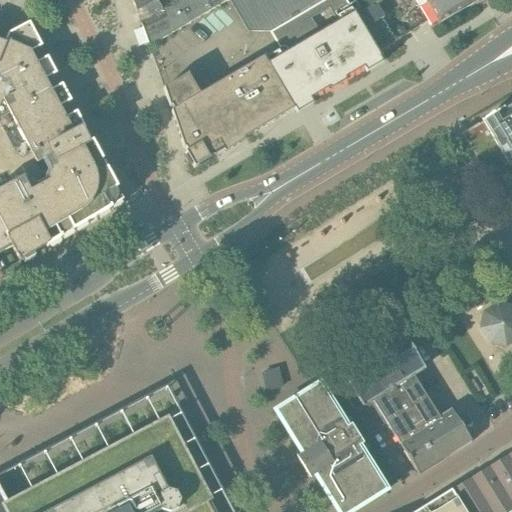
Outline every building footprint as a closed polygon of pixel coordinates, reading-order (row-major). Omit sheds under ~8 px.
[(173,32),(209,10),(204,0),(169,0),(159,6),(155,0),(132,0),(142,27),(149,45),(173,32)] [(204,0),(209,10),(223,1),(221,0),(204,0)] [(228,0),(247,32),(270,32),(279,48),(263,57),(294,109),(345,79),(380,58),(377,53),(397,41),(375,4),(374,4),(355,16),(346,0),(228,0)] [(381,0),(375,4),(397,41),(427,23),(431,29),(478,0),(381,0)] [(0,226),(11,248),(19,263),(22,261),(22,260),(29,256),(32,254),(32,255),(35,253),(35,252),(40,249),(44,247),(44,248),(46,247),(47,247),(61,239),(61,238),(62,237),(61,236),(66,233),(69,231),(70,232),(72,231),(72,232),(111,209),(110,209),(122,202),(116,191),(116,190),(115,190),(116,189),(106,170),(105,171),(105,170),(101,163),(101,162),(102,162),(92,143),(88,145),(87,143),(91,140),(86,132),(82,134),(81,132),(85,129),(76,114),(75,114),(74,112),(73,113),(69,105),(70,104),(69,103),(70,102),(62,86),(60,86),(60,85),(59,85),(55,78),(54,77),(55,77),(55,75),(56,75),(47,59),(46,59),(45,58),(44,58),(40,50),(41,49),(40,48),(41,47),(29,24),(7,35),(3,46),(1,45),(5,35),(0,32),(0,226)] [(187,75),(164,88),(164,89),(170,107),(171,107),(173,110),(172,111),(175,122),(184,149),(185,148),(187,152),(185,153),(187,156),(192,165),(194,169),(197,167),(206,161),(223,151),(243,139),(294,109),(263,57),(212,87),(208,81),(207,80),(195,88),(187,75)] [(511,106),(503,112),(501,109),(481,121),(482,123),(468,132),(508,196),(511,193),(511,106)] [(0,273),(8,268),(17,263),(17,264),(19,263),(11,248),(0,226),(0,273)] [(511,306),(497,304),(483,313),(480,329),(489,343),(505,347),(511,342),(511,306)] [(424,368),(400,331),(327,377),(340,398),(344,396),(368,435),(386,424),(418,476),(471,442),(451,410),(439,418),(412,375),(424,368)] [(282,387),(277,369),(262,374),(267,391),(282,387)] [(346,428),(319,384),(274,412),(302,456),(296,459),(308,478),(314,475),(336,511),(351,511),(386,491),(358,447),(362,445),(350,425),(346,428)] [(0,511),(214,511),(209,501),(211,500),(167,417),(39,485),(40,487),(7,504),(0,490),(0,511)] [(511,452),(488,468),(511,506),(511,452)] [(510,511),(511,511),(511,506),(488,468),(450,491),(463,511),(510,511)] [(463,511),(450,491),(416,511),(463,511)]
